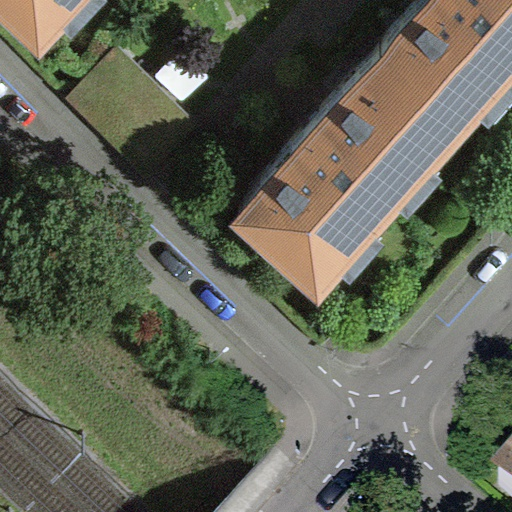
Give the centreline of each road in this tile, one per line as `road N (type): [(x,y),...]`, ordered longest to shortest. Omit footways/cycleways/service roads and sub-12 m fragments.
road 1 (residential): [(0,64),(372,426)]
road 2 (residential): [(372,426),(511,269)]
road 3 (residential): [(372,426),(469,511)]
